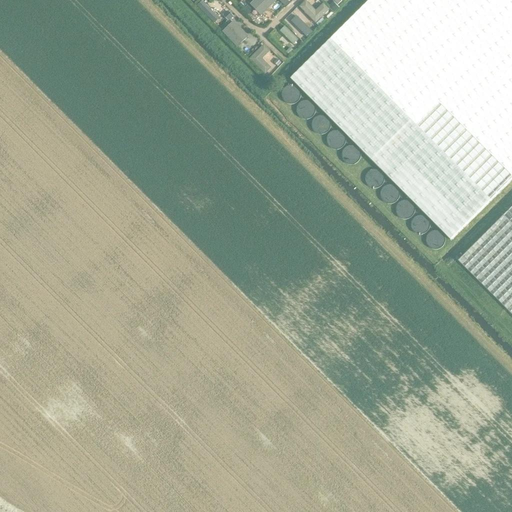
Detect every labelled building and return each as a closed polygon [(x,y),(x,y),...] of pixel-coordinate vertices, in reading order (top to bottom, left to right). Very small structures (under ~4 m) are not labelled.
[(255,0),(250,5),(261,16),(276,1),(274,0),(255,0)] [(320,49),(290,80),(451,239),(511,178),(511,65),(449,0),(368,0),(341,28),(320,49)] [(315,10),(306,0),(305,0),(299,7),(315,24),(329,9),(322,3),(315,10)] [(511,0),(449,0),(511,65),(511,0)] [(197,6),(214,24),(219,19),(202,1),(197,6)] [(291,22),(307,38),(313,32),(296,16),(291,22)] [(234,22),(222,32),(237,48),(248,37),(234,22)] [(280,31),(294,45),(298,40),(284,27),(280,31)] [(269,52),(262,45),(248,59),(263,76),(271,68),(262,59),(269,52)] [(511,207),(458,261),(511,315),(511,207)]
